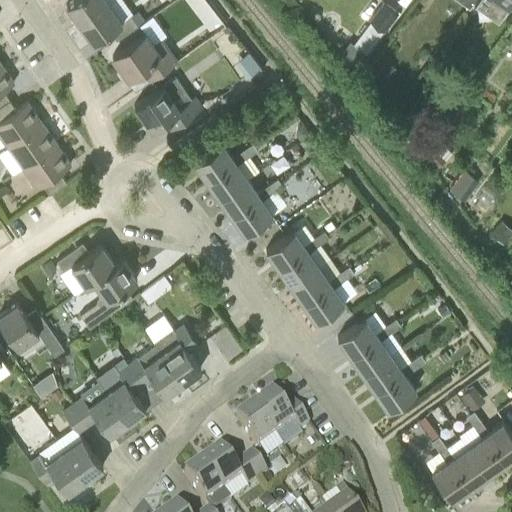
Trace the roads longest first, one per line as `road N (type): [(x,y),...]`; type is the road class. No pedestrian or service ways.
road 1 (residential): [(118,511),(204,405),(290,342)]
road 2 (residential): [(121,173),(73,68),(24,0)]
road 3 (residential): [(388,511),(363,441),(290,342)]
road 4 (residential): [(290,342),(196,232)]
road 5 (residential): [(0,272),(109,199)]
